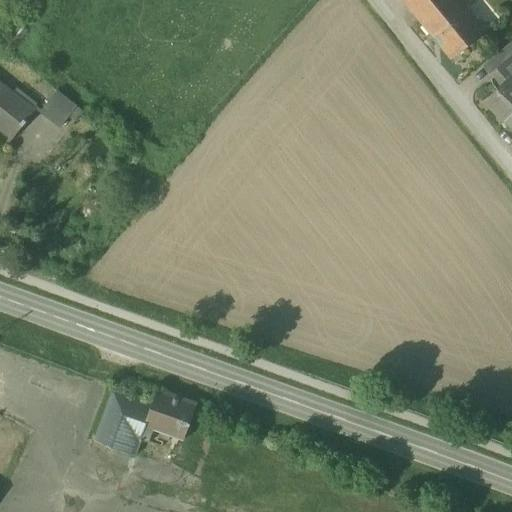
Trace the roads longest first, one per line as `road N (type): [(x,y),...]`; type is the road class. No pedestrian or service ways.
road 1 (primary): [(511,485),(0,298)]
road 2 (unclassified): [(511,171),(377,0)]
